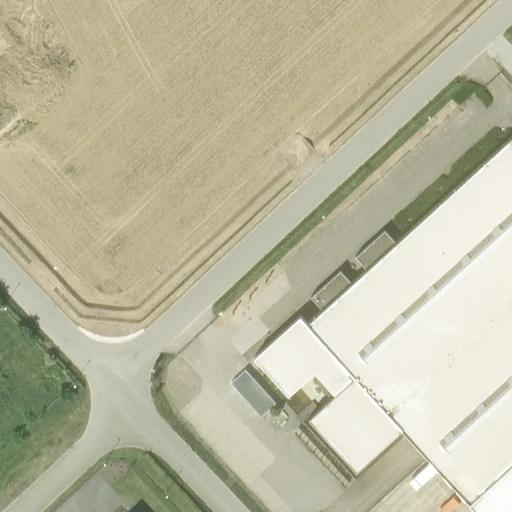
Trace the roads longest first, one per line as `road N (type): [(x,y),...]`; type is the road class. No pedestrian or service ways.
road 1 (unclassified): [(109,379),(511,5)]
road 2 (unclassified): [(0,263),(109,379)]
road 3 (unclassified): [(16,511),(130,402)]
road 4 (unclassified): [(130,402),(231,511)]
